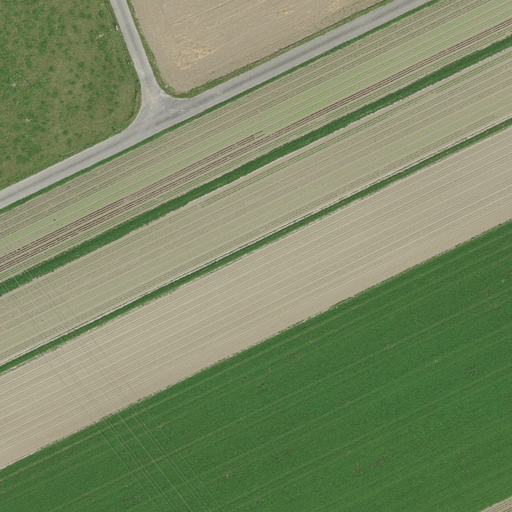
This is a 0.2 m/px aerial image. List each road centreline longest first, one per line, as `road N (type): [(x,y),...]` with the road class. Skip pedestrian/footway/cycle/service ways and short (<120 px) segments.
road 1 (track): [(0,206),(412,0)]
road 2 (track): [(118,0),(163,122)]
